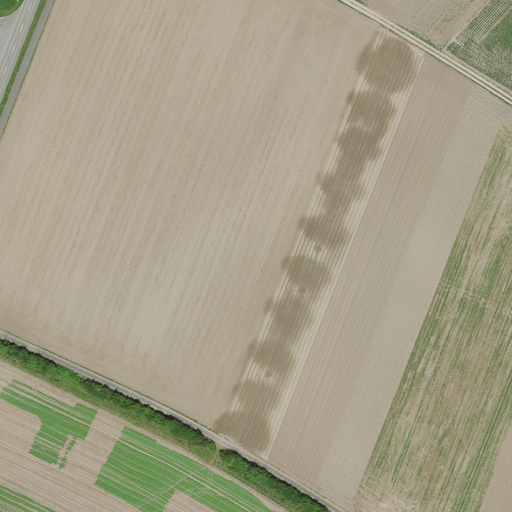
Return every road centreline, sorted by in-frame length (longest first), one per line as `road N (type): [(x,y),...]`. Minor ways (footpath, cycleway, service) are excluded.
road 1 (track): [(0,335),(163,410),(335,511)]
road 2 (track): [(343,0),(511,104)]
